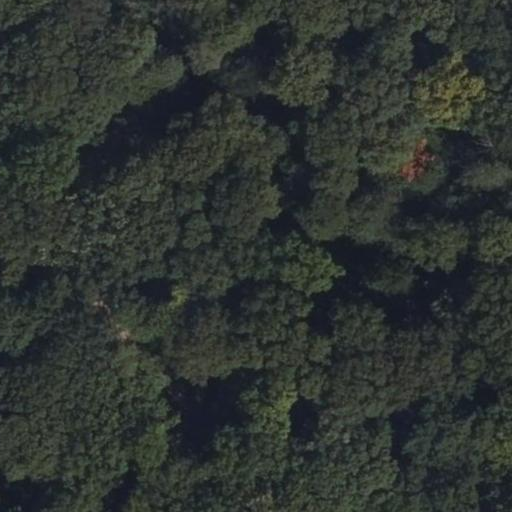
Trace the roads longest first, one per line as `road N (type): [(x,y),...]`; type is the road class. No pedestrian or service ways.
road 1 (track): [(299,511),(220,434),(71,206),(0,0)]
road 2 (track): [(511,477),(317,405),(251,306),(71,206)]
